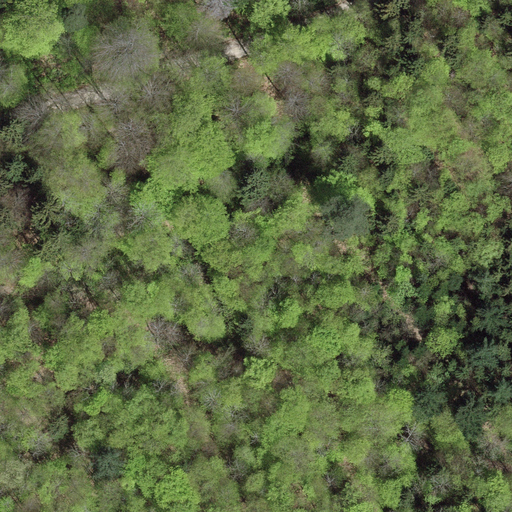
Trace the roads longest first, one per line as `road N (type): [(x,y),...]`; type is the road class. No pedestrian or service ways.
road 1 (track): [(511,477),(149,324),(0,286)]
road 2 (track): [(366,0),(0,120)]
